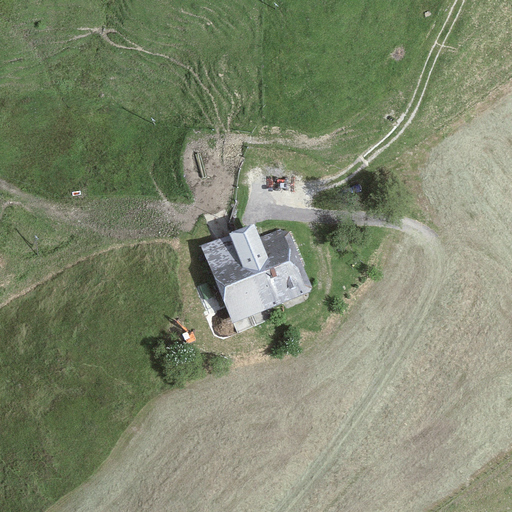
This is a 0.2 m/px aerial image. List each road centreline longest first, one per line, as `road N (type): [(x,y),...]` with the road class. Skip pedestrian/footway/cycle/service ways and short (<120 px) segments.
road 1 (track): [(281,511),(375,386),(420,316),(437,270),(432,243),(408,225),(260,212)]
road 2 (track): [(459,0),(396,131),(343,176),(302,192),(287,214)]
